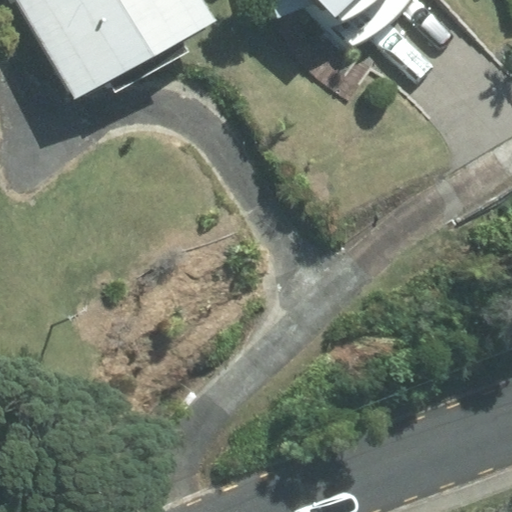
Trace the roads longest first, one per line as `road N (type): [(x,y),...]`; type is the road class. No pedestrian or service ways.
road 1 (unknown): [(178,511),(193,438),(221,398),(391,234),(511,158)]
road 2 (residential): [(511,428),(287,511)]
